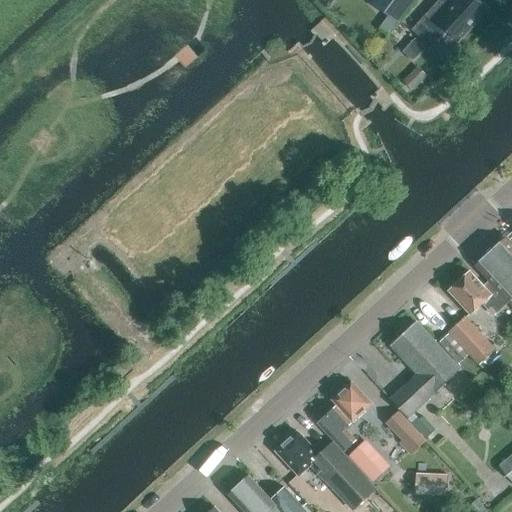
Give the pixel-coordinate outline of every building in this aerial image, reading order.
[(412,0),(377,0),(375,3),(397,20),(412,0)] [(457,0),(442,16),(433,7),(412,30),(431,48),(447,31),(459,42),(488,10),(477,0),(457,0)] [(405,49),(414,58),(425,48),(417,39),(405,49)] [(511,246),(505,239),(476,266),(489,280),(509,301),(511,304),(511,246)] [(489,280),(483,286),(470,272),(449,291),(471,314),(483,303),(489,309),(491,307),(497,313),(509,301),(489,280)] [(495,350),(466,318),(440,342),(454,358),(463,350),(478,366),(495,350)] [(451,361),(437,345),(416,322),(390,345),(417,375),(391,400),(407,418),(460,370),(451,361)] [(502,369),(495,376),(502,384),(510,378),(502,369)] [(343,452),(356,441),(345,429),(372,404),(351,382),(332,400),(339,407),(319,425),(343,452)] [(411,456),(426,442),(398,412),(386,423),(402,441),(399,443),(411,456)] [(373,484),(346,458),(333,444),(320,456),(297,432),(276,452),(299,477),(311,465),(354,511),(378,489),(373,484)] [(346,458),(373,484),(381,477),(380,476),(388,469),(363,442),(346,458)] [(511,481),(511,454),(499,466),(511,481)] [(271,500),(249,476),(237,488),(237,489),(230,496),(244,511),(306,511),(284,488),(271,500)] [(428,496),(448,497),(448,477),(428,476),(428,496)] [(470,511),(487,511),(476,500),(467,508),(470,511)]
